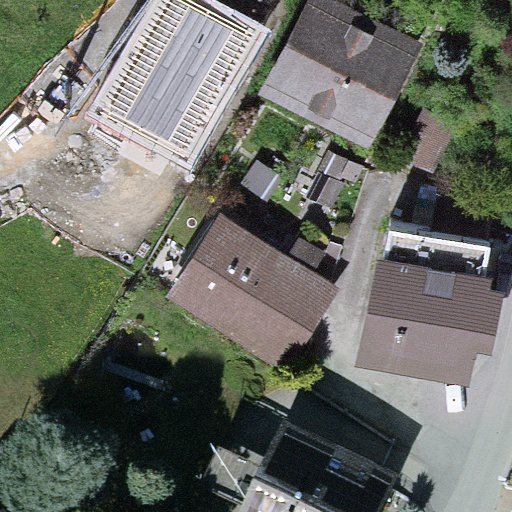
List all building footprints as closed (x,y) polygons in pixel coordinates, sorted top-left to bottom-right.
[(252,35),(188,0),(167,0),(107,110),(187,153),(252,35)] [(429,43),(343,0),(305,0),(266,77),(383,135),(429,43)] [(341,276),(220,198),(160,290),(281,368),(341,276)] [(500,261),(383,238),(361,348),(478,372),(500,261)] [(382,511),(396,481),(281,432),(247,511),(382,511)]
